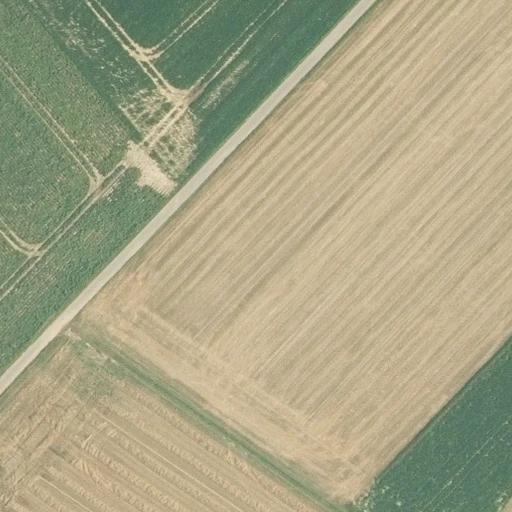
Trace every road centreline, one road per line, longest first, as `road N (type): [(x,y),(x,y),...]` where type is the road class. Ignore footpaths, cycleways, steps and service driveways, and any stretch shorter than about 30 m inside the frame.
road 1 (track): [(396,0),(0,417)]
road 2 (track): [(73,340),(335,511)]
